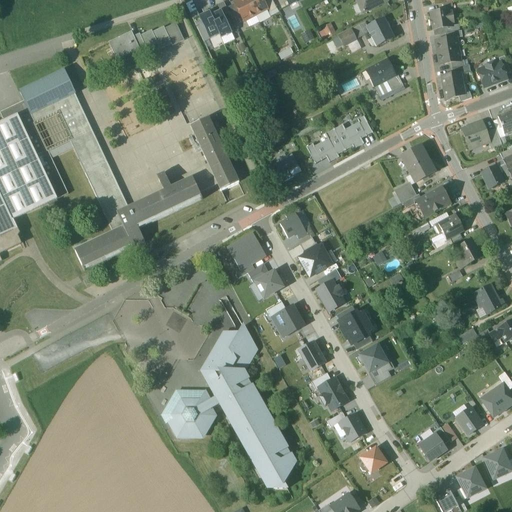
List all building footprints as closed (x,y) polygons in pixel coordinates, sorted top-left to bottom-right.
[(244,21),(255,15),(247,0),(241,0),(234,4),(240,14),(244,21)] [(247,0),(255,15),(259,22),(270,17),(268,13),(266,10),(267,9),(263,2),(261,0),(247,0)] [(266,10),(268,13),(277,9),(271,0),(267,0),(263,2),(267,9),(266,10)] [(356,0),(358,4),(363,14),(388,1),(387,0),(356,0)] [(223,15),(228,13),(226,8),(223,2),(217,5),(220,11),(221,11),(223,15)] [(234,4),(226,8),(228,13),(231,19),(240,14),(234,4)] [(357,17),(363,14),(358,4),(352,7),(357,17)] [(433,25),(433,30),(434,30),(445,28),(451,27),(450,23),(453,22),(451,13),(449,13),(448,10),(431,13),(432,21),(433,20),(434,25),(433,25)] [(190,13),(195,24),(201,22),(198,17),(199,17),(199,16),(196,11),(190,13)] [(220,11),(210,16),(219,34),(221,38),(231,33),(223,15),(221,11),(220,11)] [(209,39),(219,34),(210,16),(209,12),(199,16),(199,17),(198,17),(201,22),(209,39)] [(372,38),(377,47),(393,39),(383,20),(367,28),(370,34),(365,36),(367,41),(372,38)] [(108,43),(116,60),(139,50),(141,54),(147,52),(148,53),(159,48),(160,50),(171,45),(172,46),(184,41),(176,24),(164,29),(164,27),(152,33),(151,31),(134,39),(131,32),(108,43)] [(365,24),(351,31),(356,40),(365,36),(370,34),(367,28),(365,24)] [(324,30),(328,37),(334,34),(330,27),(324,30)] [(343,47),(347,45),(356,40),(351,31),(338,37),(343,47)] [(456,38),(456,39),(462,38),(461,31),(446,34),(445,34),(446,40),(456,38)] [(337,49),(343,47),(338,37),(333,40),(337,49)] [(435,42),(437,54),(458,50),(456,39),(456,38),(446,40),(435,42)] [(361,50),(356,40),(347,45),(352,54),(361,50)] [(460,61),(458,50),(437,54),(439,66),(450,64),(460,62),(460,61)] [(500,63),(505,76),(511,74),(508,66),(504,57),(498,59),(500,64),(500,63)] [(368,70),(376,87),(386,82),(395,77),(395,76),(387,60),(368,70)] [(464,61),(460,61),(460,62),(450,64),(451,69),(465,67),(464,61)] [(470,62),(471,70),(479,69),(478,61),(470,62)] [(478,72),(484,88),(506,80),(505,76),(500,63),(500,64),(495,65),(494,64),(486,67),(486,69),(478,72)] [(451,69),(452,75),(460,74),(470,73),(469,66),(465,67),(451,69)] [(20,92),(24,102),(29,111),(30,115),(74,94),(75,94),(64,71),(20,92)] [(441,77),(443,89),(462,86),(460,74),(452,75),(441,77)] [(386,82),(391,92),(403,86),(397,75),(395,76),(395,77),(386,82)] [(387,94),(391,92),(386,82),(376,87),(373,88),(376,93),(385,88),(387,94)] [(464,95),(462,86),(443,89),(446,102),(458,97),(464,95)] [(378,98),(387,94),(385,88),(376,93),(378,98)] [(472,99),(469,93),(464,95),(458,97),(460,103),(472,99)] [(78,102),(74,94),(30,115),(35,125),(57,114),(69,140),(70,141),(84,134),(86,133),(72,104),(78,102)] [(0,113),(4,122),(29,111),(24,102),(0,112),(0,113)] [(120,213),(128,209),(78,102),(72,104),(86,133),(84,134),(89,146),(120,213)] [(0,195),(12,221),(68,194),(51,159),(47,151),(35,125),(30,115),(29,111),(4,122),(0,124),(0,195)] [(499,120),(504,135),(511,131),(511,112),(498,118),(499,120)] [(358,124),(345,131),(342,126),(341,126),(341,127),(334,130),(333,130),(345,152),(346,152),(346,151),(352,148),(354,150),(355,150),(363,145),(363,146),(364,145),(360,139),(365,136),(366,138),(367,138),(361,127),(366,124),(367,124),(364,117),(363,118),(358,121),(357,121),(358,124)] [(206,173),(192,179),(199,193),(217,185),(220,191),(239,183),(208,118),(190,127),(208,165),(203,167),(206,173)] [(505,137),(504,135),(499,120),(493,122),(496,129),(499,140),(505,137)] [(367,138),(373,134),(367,124),(366,124),(361,127),(367,138)] [(462,131),(469,150),(488,142),(485,133),(482,124),(481,124),(481,125),(472,128),(472,127),(462,131)] [(488,142),(490,150),(502,146),(499,140),(496,129),(485,133),(488,142)] [(307,148),(306,149),(309,156),(310,156),(310,155),(315,152),(321,162),(322,162),(321,161),(326,158),(329,164),(330,164),(330,163),(338,159),(339,159),(337,156),(344,152),(344,153),(345,152),(333,130),(332,131),(333,131),(326,135),(325,135),(327,141),(314,148),(313,145),(312,146),(307,149),(307,148)] [(89,146),(84,134),(70,141),(73,148),(75,153),(89,146)] [(69,140),(47,151),(51,159),(73,148),(70,141),(69,140)] [(120,213),(89,146),(75,153),(113,232),(123,227),(116,214),(120,213)] [(414,174),(418,182),(435,173),(434,173),(420,147),(421,147),(420,147),(401,158),(411,176),(414,174)] [(511,149),(500,155),(503,161),(511,156),(511,149)] [(310,156),(315,166),(321,162),(315,152),(310,155),(310,156)] [(284,183),(293,178),(290,173),(299,168),(292,156),(275,166),(278,171),(284,183)] [(511,156),(503,161),(508,171),(511,169),(511,156)] [(504,183),(511,179),(508,171),(503,161),(494,165),(504,183)] [(481,175),(489,190),(504,183),(494,165),(486,169),(487,172),(481,175)] [(290,173),(293,178),(301,173),(299,168),(290,173)] [(270,175),(276,187),(284,183),(278,171),(270,175)] [(128,209),(120,213),(116,214),(123,227),(113,232),(74,250),(83,269),(143,241),(138,230),(137,227),(201,198),(199,193),(192,179),(171,189),(164,174),(157,177),(164,192),(128,209)] [(414,174),(411,176),(406,179),(409,184),(411,186),(418,182),(414,174)] [(406,202),(408,201),(416,197),(411,186),(409,184),(399,190),(406,202)] [(401,205),(403,204),(406,202),(399,190),(394,192),(401,205)] [(419,208),(424,219),(450,205),(444,194),(444,195),(441,190),(421,201),(417,203),(417,204),(419,208)] [(0,261),(0,260),(0,254),(20,245),(17,237),(19,234),(12,221),(0,195),(0,261)] [(418,195),(416,197),(408,201),(411,207),(417,204),(417,203),(421,201),(418,195)] [(137,227),(138,230),(202,200),(201,198),(137,227)] [(408,201),(406,202),(403,204),(406,210),(411,207),(408,201)] [(296,216),(294,213),(286,217),(288,221),(280,225),(288,239),(296,235),(304,230),(296,216)] [(296,216),(304,230),(310,227),(302,213),(296,216)] [(443,234),(446,241),(449,240),(459,234),(464,232),(455,216),(435,227),(440,236),(443,234)] [(304,230),(296,235),(298,239),(307,235),(304,230)] [(449,240),(452,245),(462,240),(459,234),(449,240)] [(251,266),(265,258),(252,235),(227,249),(240,272),(251,266)] [(312,239),(299,246),(304,254),(316,247),(312,239)] [(143,241),(83,269),(84,271),(144,243),(143,241)] [(454,251),(458,258),(458,259),(461,257),(466,266),(481,258),(472,241),(454,251)] [(299,259),(310,278),(332,265),(326,256),(321,247),(299,259)] [(377,265),(386,260),(382,252),(372,257),(377,265)] [(332,253),(326,256),(332,265),(337,262),(332,253)] [(462,268),(466,266),(461,257),(458,259),(458,258),(457,259),(456,262),(459,267),(462,268)] [(251,266),(240,272),(235,275),(238,280),(247,275),(254,271),(251,266)] [(255,284),(269,276),(263,266),(254,271),(247,275),(253,285),(255,284)] [(448,278),(451,283),(462,278),(459,272),(448,278)] [(282,288),(274,273),(269,276),(255,284),(264,299),(282,288)] [(330,285),(332,284),(337,281),(333,274),(326,278),(330,285)] [(83,282),(86,287),(95,282),(92,277),(83,282)] [(321,290),(330,285),(326,278),(317,283),(321,290)] [(255,284),(253,285),(249,288),(258,303),(264,299),(255,284)] [(321,290),(318,292),(329,312),(343,304),(339,297),(342,295),(338,289),(336,291),(332,284),(330,285),(321,290)] [(482,308),(486,316),(505,306),(502,300),(499,302),(491,286),(472,296),(476,303),(479,310),(482,308)] [(464,301),(467,308),(476,303),(472,296),(464,301)] [(266,312),(271,320),(276,317),(276,316),(286,310),(282,303),(266,312)] [(294,314),(290,308),(286,310),(276,316),(276,317),(282,328),(280,329),(285,338),(300,330),(297,325),(302,322),(296,313),(294,314)] [(336,317),(340,322),(355,313),(352,308),(336,317)] [(482,308),(479,310),(476,312),(480,320),(486,316),(482,308)] [(339,330),(343,336),(367,322),(363,314),(357,317),(355,313),(340,322),(343,328),(339,330)] [(282,328),(276,317),(271,320),(282,340),(285,338),(280,329),(282,328)] [(501,337),(505,344),(511,339),(511,321),(497,330),(498,330),(489,335),(493,343),(499,340),(498,338),(501,337)] [(367,322),(343,336),(346,342),(350,340),(353,346),(369,337),(367,333),(372,330),(367,322)] [(269,489),(287,489),(284,483),(295,464),(243,372),(256,350),(243,327),(239,334),(225,334),(214,351),(218,353),(216,356),(213,354),(202,372),(207,380),(212,377),(214,381),(209,383),(217,397),(210,401),(207,396),(202,396),(199,402),(181,402),(172,417),(175,421),(170,424),(178,438),(202,438),(214,417),(210,410),(221,404),(269,489)] [(477,336),(472,329),(458,337),(463,345),(477,336)] [(369,337),(353,346),(356,352),(372,343),(369,337)] [(470,347),(472,350),(480,345),(475,338),(468,343),(470,347)] [(314,343),(298,352),(310,372),(325,364),(314,343)] [(356,359),(360,365),(363,363),(376,386),(391,378),(388,372),(394,369),(384,352),(381,354),(377,346),(356,359)] [(280,355),(273,359),(279,369),(286,365),(280,355)] [(327,374),(311,383),(316,391),(318,389),(331,381),(327,374)] [(503,384),(508,392),(511,388),(511,384),(504,374),(498,378),(503,384)] [(321,388),(325,394),(322,396),(319,397),(325,407),(328,405),(332,412),(348,403),(343,395),(342,396),(337,388),(339,387),(334,380),(331,381),(318,389),(321,388)] [(489,395),(492,400),(484,406),(493,419),(511,405),(511,397),(508,392),(503,384),(488,394),(489,395)] [(202,396),(207,396),(205,391),(175,391),(160,416),(165,425),(169,423),(170,424),(175,421),(172,417),(181,402),(199,402),(202,396)] [(489,395),(481,400),(484,406),(492,400),(489,395)] [(456,419),(467,411),(464,406),(452,414),(456,419)] [(482,426),(470,409),(467,411),(456,419),(468,436),(482,426)] [(333,427),(339,424),(346,420),(342,414),(327,422),(330,429),(333,427)] [(355,415),(346,420),(339,424),(346,436),(350,444),(366,435),(355,415)] [(433,434),(440,429),(436,423),(429,427),(433,434)] [(339,424),(333,427),(340,439),(346,436),(339,424)] [(457,439),(447,424),(440,429),(449,442),(451,443),(457,439)] [(433,434),(435,436),(435,435),(443,446),(449,442),(440,429),(433,434)] [(443,446),(435,435),(435,436),(419,447),(430,463),(446,451),(443,446)] [(360,465),(360,468),(362,472),(365,472),(368,470),(371,474),(386,464),(376,449),(361,459),(363,463),(360,465)] [(502,452),(484,460),(493,481),(511,473),(502,452)] [(474,470),(457,479),(467,499),(484,490),(474,470)] [(447,488),(433,496),(441,511),(449,511),(458,508),(454,500),(447,488)] [(331,507),(330,508),(333,511),(355,511),(358,510),(348,495),(331,507)] [(459,497),(454,500),(458,508),(460,511),(465,511),(467,511),(459,497)]
